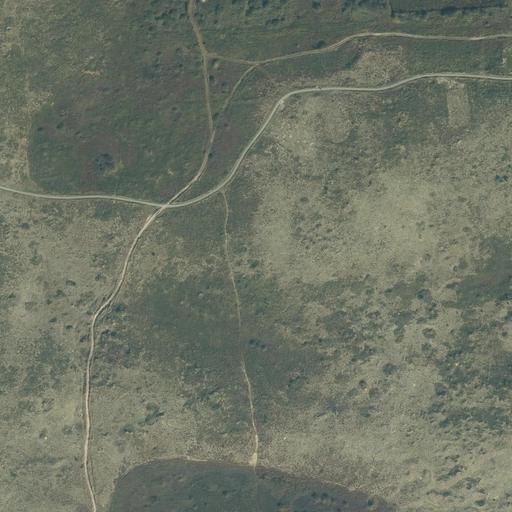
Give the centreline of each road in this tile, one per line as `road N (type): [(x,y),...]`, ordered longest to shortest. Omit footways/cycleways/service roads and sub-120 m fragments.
road 1 (unknown): [(164,206),(92,323),(86,470),(96,511)]
road 2 (unknown): [(509,35),(368,34),(256,65)]
